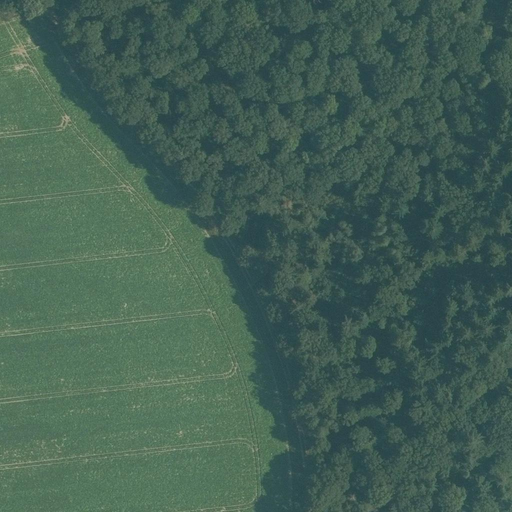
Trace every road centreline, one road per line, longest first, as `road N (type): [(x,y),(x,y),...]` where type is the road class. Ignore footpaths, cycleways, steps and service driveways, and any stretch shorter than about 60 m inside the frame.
road 1 (track): [(304,449),(282,346),(209,209),(89,72),(45,3),(0,16)]
road 2 (track): [(361,470),(511,35)]
road 3 (tertiary): [(370,511),(511,361)]
